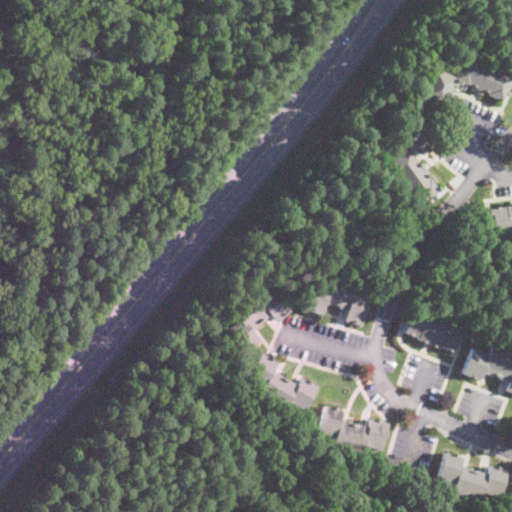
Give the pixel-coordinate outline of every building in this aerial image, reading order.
[(462,54),(511,77),(505,91),(508,92),(508,93),(506,97),(503,96),(501,101),(481,92),(480,95),(469,90),(471,87),(461,82),(459,85),(456,84),(454,89),(451,87),(447,97),(450,98),(448,103),(445,101),(442,107),(418,96),(431,67),(452,76),(462,54)] [(429,139),(425,142),(423,139),(415,145),(417,148),(413,151),(415,154),(413,156),(419,164),(422,163),(431,175),(428,177),(439,192),(417,207),(385,163),(404,148),(391,130),(417,111),(432,133),(427,137),(429,139)] [(511,203),(511,232),(492,234),(490,219),(486,219),(486,209),(504,207),(504,204),(511,203)] [(356,283),(353,294),(368,298),(360,325),(343,320),(345,310),(340,308),(323,303),(320,314),(302,309),(310,281),(324,285),(327,275),(356,283)] [(270,289),(289,310),(286,313),(276,323),(268,314),(250,330),(258,339),(244,351),(225,330),(235,320),(228,312),(252,290),(259,299),(270,289)] [(455,345),(453,351),(439,345),(437,348),(415,340),(416,338),(402,333),(411,308),(462,327),(455,345)] [(489,345),(511,353),(511,392),(505,390),(508,382),(481,372),(478,380),(460,373),(470,347),(486,353),(489,345)] [(293,383),(295,385),(300,377),(316,387),(302,411),(286,402),(282,410),(255,394),(260,386),(244,377),(259,353),(275,363),(271,370),(293,383)] [(359,424),(366,426),(368,418),(387,423),(380,449),(362,445),(360,454),(330,446),(333,437),(315,432),(322,405),(341,410),(339,419),(359,424)] [(485,473),(486,473),(488,465),(506,470),(499,496),(482,492),(480,501),(450,492),(453,484),(435,479),(442,452),(461,457),(459,466),(485,473)]
